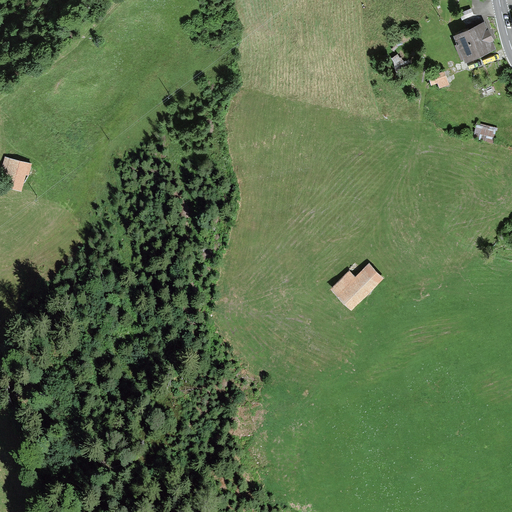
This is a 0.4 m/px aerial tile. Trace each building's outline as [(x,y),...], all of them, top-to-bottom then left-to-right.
[(456,38),(453,39),(461,56),(463,55),(465,59),(495,46),(484,20),(453,33),(456,38)] [(449,83),(444,69),(428,75),(431,84),(437,82),(438,87),(449,83)] [(494,139),(497,125),(477,121),(474,135),(494,139)] [(28,174),(32,162),(4,154),(0,168),(0,183),(21,189),(26,173),(28,174)] [(351,309),(384,277),(369,261),(355,275),(348,269),(330,287),(351,309)]
